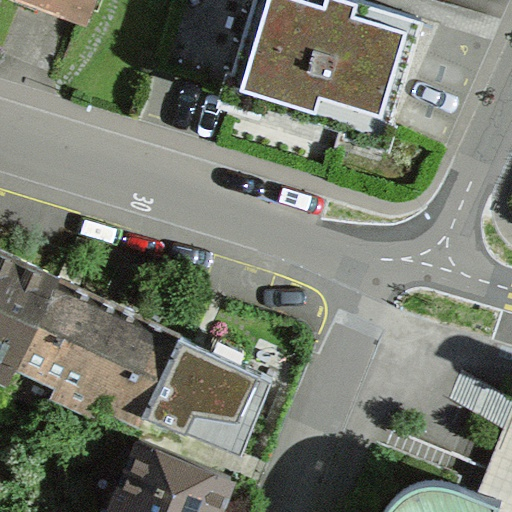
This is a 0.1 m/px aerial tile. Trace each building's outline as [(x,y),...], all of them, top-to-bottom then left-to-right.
[(93,0),(18,0),(84,25),(93,0)] [(258,0),(235,89),(392,130),(420,25),(324,0),(258,0)] [(0,353),(11,358),(55,264),(0,239),(0,353)] [(119,294),(55,264),(11,358),(76,388),(119,294)] [(184,324),(119,294),(76,388),(141,418),(184,324)] [(281,369),(184,324),(141,418),(238,462),(281,369)] [(511,511),(511,413),(475,496),(460,492),(446,489),(428,489),(413,492),(400,498),(390,508),(386,511),(511,511)] [(127,511),(218,511),(235,475),(134,432),(104,502),(127,511)] [(127,511),(104,502),(99,511),(127,511)]
